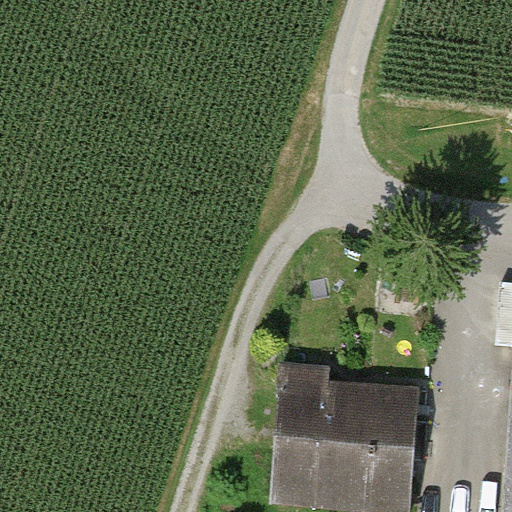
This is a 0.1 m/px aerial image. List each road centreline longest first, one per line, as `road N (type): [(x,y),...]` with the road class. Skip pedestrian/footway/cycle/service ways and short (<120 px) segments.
road 1 (track): [(190,511),(241,356),(292,247),(360,173)]
road 2 (track): [(378,0),(345,104),(360,173)]
road 3 (track): [(360,173),(398,226),(511,233)]
